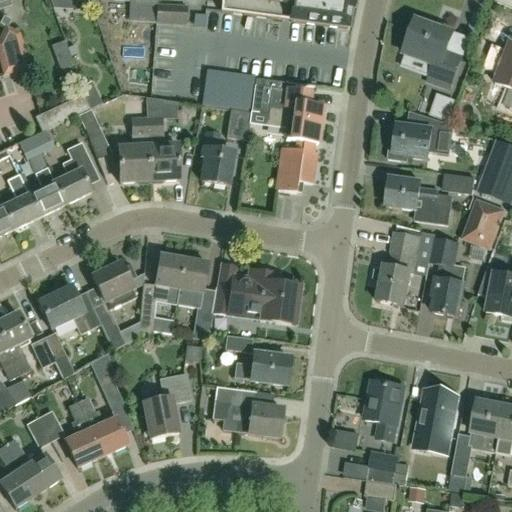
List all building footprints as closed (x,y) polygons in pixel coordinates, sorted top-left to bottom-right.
[(221,0),(220,14),(283,22),(284,12),(291,13),(290,23),(347,31),(350,10),(350,9),(345,9),(346,0),(221,0)] [(155,26),(185,27),(186,9),(156,8),(155,26)] [(403,58),(404,58),(425,65),(420,77),(430,81),(429,85),(449,92),(461,60),(446,54),(452,39),(440,35),(439,37),(433,34),(433,33),(429,31),(414,25),(414,27),(408,44),(408,43),(403,57),(403,58)] [(6,30),(0,42),(0,61),(4,78),(29,71),(20,37),(6,30)] [(180,48),(181,36),(167,35),(167,47),(180,48)] [(492,48),(484,71),(499,76),(495,86),(510,92),(504,108),(511,110),(511,42),(507,54),(492,48)] [(326,52),(323,79),(350,81),(353,55),(326,52)] [(254,90),(251,115),(268,118),(288,120),(287,132),(285,144),(293,145),(292,157),(281,155),(275,195),(296,198),(296,193),(301,194),(302,187),(312,188),(316,158),(312,157),(313,148),(317,148),(322,112),(308,110),(309,98),(294,96),(295,87),(256,82),(254,90)] [(45,134),(89,113),(82,98),(33,121),(40,136),(45,134)] [(440,98),(436,120),(455,124),(460,103),(440,98)] [(96,163),(111,157),(90,113),(78,119),(89,143),(96,163)] [(246,145),(250,117),(230,114),(225,142),(246,145)] [(396,130),(393,146),(389,146),(387,164),(406,166),(407,161),(427,164),(428,156),(449,159),(453,130),(408,116),(406,131),(396,130)] [(144,121),(146,141),(163,140),(162,120),(146,121),(144,121)] [(130,121),(131,142),(146,141),(144,121),(130,121)] [(45,134),(40,136),(31,141),(34,146),(39,157),(52,150),(45,134)] [(227,190),(233,157),(217,154),(219,138),(206,136),(201,162),(205,162),(201,186),(227,190)] [(146,141),(148,185),(179,184),(177,149),(163,150),(163,140),(146,141)] [(31,141),(19,147),(26,163),(39,157),(34,146),(31,141)] [(146,141),(131,142),(131,152),(118,152),(119,187),(148,185),(146,141)] [(506,205),(510,206),(511,200),(511,150),(498,145),(479,195),(506,205)] [(91,196),(84,182),(95,177),(82,147),(67,154),(71,163),(62,167),(67,180),(53,186),(64,209),(91,196)] [(34,178),(41,192),(27,199),(38,221),(64,209),(53,186),(46,172),(34,178)] [(444,178),(442,194),(471,198),(473,182),(444,178)] [(38,221),(27,199),(18,179),(7,185),(17,204),(2,212),(13,233),(38,221)] [(384,210),(411,214),(409,224),(443,229),(447,200),(437,199),(438,195),(419,192),(420,186),(388,181),(384,210)] [(489,252),(502,216),(477,206),(464,242),(489,252)] [(0,239),(13,233),(2,212),(0,207),(0,239)] [(376,305),(404,310),(411,275),(409,275),(411,263),(428,267),(433,239),(416,235),(415,241),(395,237),(391,257),(398,259),(395,272),(383,270),(383,273),(378,272),(374,274),(373,282),(376,285),(380,286),(376,305)] [(435,239),(433,239),(428,267),(443,270),(445,262),(456,264),(459,247),(434,243),(435,239)] [(169,292),(177,293),(178,293),(183,264),(159,260),(153,289),(155,290),(152,305),(166,307),(169,292)] [(207,268),(183,264),(178,294),(178,293),(177,293),(174,309),(199,313),(207,268)] [(128,285),(136,281),(128,267),(121,270),(119,267),(91,280),(104,306),(92,312),(112,354),(125,348),(109,314),(136,301),(128,285)] [(231,319),(236,281),(235,281),(236,270),(219,267),(212,316),(227,318),(231,319)] [(464,271),(451,269),(449,284),(435,282),(432,300),(435,301),(432,315),(456,320),(462,288),(461,287),(464,271)] [(264,286),(266,277),(246,274),(245,282),(236,281),(231,319),(259,322),(264,286)] [(511,278),(511,281),(492,277),(491,278),(486,277),(486,276),(486,275),(478,298),(479,299),(479,298),(489,300),(486,316),(501,319),(501,324),(511,326),(511,325),(511,278)] [(279,278),(266,277),(264,286),(259,322),(258,325),(293,329),(298,291),(278,288),(279,278)] [(80,339),(91,333),(70,291),(37,307),(51,334),(72,323),(80,339)] [(154,309),(141,307),(138,333),(152,335),(154,309)] [(0,324),(0,339),(19,380),(30,374),(18,349),(30,343),(17,316),(0,324)] [(205,345),(210,319),(196,317),(191,342),(205,345)] [(41,343),(53,367),(54,367),(61,381),(73,375),(54,337),(41,343)] [(0,367),(9,385),(19,380),(0,339),(0,367)] [(226,340),(224,353),(249,357),(251,343),(226,340)] [(53,367),(41,343),(30,349),(42,373),(53,367)] [(198,366),(200,352),(186,350),(184,364),(198,366)] [(285,390),(289,362),(253,358),(251,370),(235,368),(234,381),(250,383),(249,385),(285,390)] [(112,418),(125,412),(113,385),(115,383),(105,361),(90,369),(93,376),(112,418)] [(172,407),(190,403),(184,378),(160,383),(163,402),(142,406),(150,443),(178,437),(172,407)] [(0,385),(0,410),(3,416),(15,407),(1,385),(0,385)] [(365,423),(378,425),(374,442),(393,445),(396,429),(403,392),(372,386),(365,423)] [(282,414),(253,410),(255,396),(215,391),(211,422),(232,425),(231,428),(233,428),(232,436),(279,442),(282,414)] [(64,439),(51,415),(55,413),(44,393),(28,402),(38,421),(51,446),(64,439)] [(425,397),(414,451),(446,458),(449,441),(457,402),(425,397)] [(103,427),(97,414),(94,416),(88,401),(77,406),(101,460),(126,449),(114,422),(103,427)] [(76,472),(101,460),(77,406),(69,410),(81,437),(64,444),(76,472)] [(496,457),(504,412),(476,406),(471,436),(485,438),(482,454),(496,457)] [(511,413),(504,412),(496,457),(510,460),(511,449),(511,413)] [(51,446),(38,421),(25,429),(38,453),(51,446)] [(466,482),(474,441),(458,438),(451,479),(466,482)] [(5,448),(15,463),(24,457),(14,443),(5,448)] [(15,463),(5,448),(0,451),(0,460),(6,469),(15,463)] [(367,483),(393,488),(398,460),(371,455),(367,472),(369,473),(367,483)] [(21,473),(37,498),(59,483),(44,458),(21,473)] [(0,491),(13,511),(14,511),(37,498),(21,473),(0,486),(0,491)] [(393,488),(367,483),(364,499),(394,505),(397,489),(393,488)]
